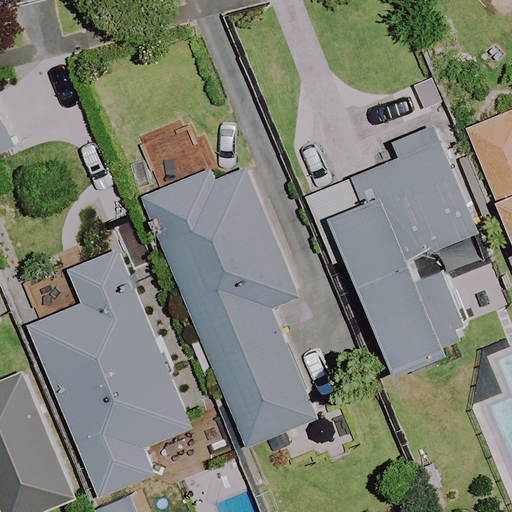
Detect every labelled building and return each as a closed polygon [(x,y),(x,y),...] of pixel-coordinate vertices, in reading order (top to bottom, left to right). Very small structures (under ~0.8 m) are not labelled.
[(511,108),(467,127),(511,237),(511,108)] [(465,342),(436,273),(427,252),(477,230),(432,124),(392,140),(400,157),(356,176),(366,200),(335,213),(401,369),(465,342)] [(281,242),(249,162),(215,176),(212,167),(145,195),(246,444),(317,415),(273,306),(302,294),(281,242)] [(190,428),(120,251),(78,268),(90,300),(31,324),(99,496),(156,473),(145,446),(190,428)] [(253,511),(237,470),(181,492),(189,511),(253,511)]
